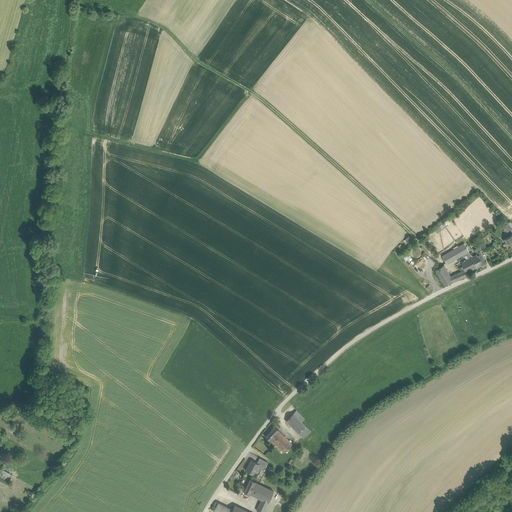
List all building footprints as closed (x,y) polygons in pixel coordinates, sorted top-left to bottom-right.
[(448,219),(435,230),(438,233),(451,222),(448,219)] [(503,227),(507,233),(511,228),(511,223),(510,221),(503,227)] [(465,243),(442,256),(448,263),(464,254),(469,251),(465,243)] [(471,257),(474,256),(470,254),(469,251),(464,254),(465,255),(464,255),(467,259),(471,257)] [(483,265),(486,263),(480,252),(476,254),(477,254),(483,265)] [(477,268),(483,265),(477,254),(474,256),(471,257),(473,262),(474,261),(477,267),(477,268)] [(473,262),(471,257),(467,259),(461,262),(465,270),(467,273),(477,267),(474,261),(473,262)] [(454,281),(451,276),(444,265),(436,270),(445,286),(454,281)] [(467,273),(465,270),(451,276),(454,281),(468,275),(467,273)] [(296,411),(293,413),(302,422),(304,419),(296,411)] [(302,422),(293,413),(286,421),(298,434),(306,426),(302,422)] [(279,430),(274,426),(265,437),(269,440),(270,440),(278,431),(279,430)] [(311,431),(306,426),(298,434),(303,439),(311,431)] [(292,444),(278,431),(270,440),(284,453),(292,444)] [(260,458),(257,463),(258,464),(258,466),(264,469),(267,462),(260,458)] [(257,463),(251,460),(246,470),(247,471),(247,472),(249,473),(251,473),(253,474),(258,466),(258,464),(257,463)] [(5,466),(3,465),(0,470),(0,476),(9,481),(12,476),(3,471),(5,466)] [(255,482),(250,479),(243,492),(249,494),(255,482)] [(261,485),(255,482),(249,494),(255,497),(261,485)] [(263,511),(273,491),(261,485),(255,497),(261,500),(256,510),(259,511),(263,511)] [(230,511),(232,510),(218,503),(214,510),(217,511),(230,511)]
